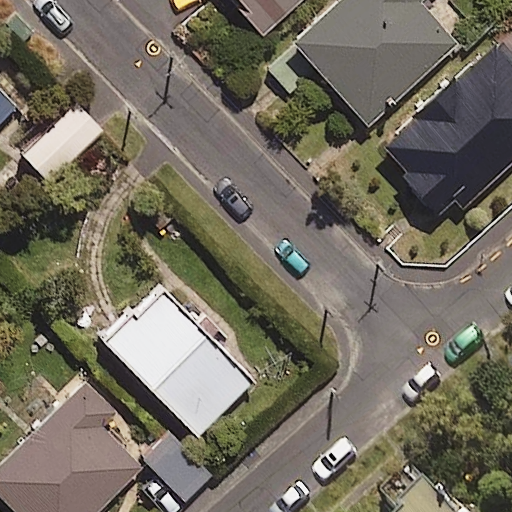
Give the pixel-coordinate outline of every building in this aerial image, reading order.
[(302,0),(228,0),(263,37),(302,0)] [(426,0),(345,0),(292,49),(366,130),(455,48),(418,8),(426,0)] [(511,167),(511,51),(497,37),(384,152),(407,175),(398,183),(439,223),(458,204),(467,213),(511,167)] [(105,132),(75,103),(21,158),(51,187),(105,132)] [(257,380),(159,284),(99,345),(197,441),(257,380)] [(115,418),(83,388),(0,471),(0,498),(14,511),(102,511),(145,469),(104,429),(115,418)] [(211,477),(171,436),(145,462),(185,503),(211,477)] [(460,511),(425,476),(388,511),(460,511)]
